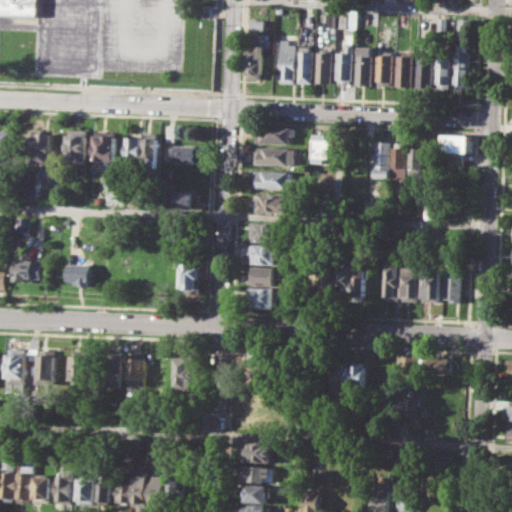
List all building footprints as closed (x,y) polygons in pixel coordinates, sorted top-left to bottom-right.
[(0,0),(0,12),(42,14),(42,0),(0,0)] [(327,12),(336,13),(336,26),(327,26),(327,12)] [(340,13),(349,13),(348,27),(340,26),(340,13)] [(439,17),(448,17),(447,28),(439,28),(439,17)] [(251,18),(265,19),(264,29),(250,29),(251,18)] [(459,18),(474,18),(473,35),(458,35),(459,18)] [(282,38),(291,39),(291,44),(298,44),(297,82),(284,81),(284,68),(281,68),(282,38)] [(337,51),(346,51),(347,41),(356,42),(354,79),(351,79),(351,83),(339,83),(339,79),(336,79),(337,51)] [(249,50),(255,51),(255,43),(263,44),(262,78),(248,77),(249,50)] [(301,44),(311,44),(310,50),(315,50),(314,82),(300,81),(301,44)] [(358,45),(357,83),(375,83),(376,46),(358,45)] [(318,51),(324,51),(324,47),(334,48),(333,82),(317,81),(318,51)] [(378,53),(383,54),(384,50),(395,50),(394,85),(377,84),(378,53)] [(398,54),(405,55),(405,50),(416,51),(415,86),(397,85),(398,54)] [(457,50),(472,51),(471,88),(456,88),(457,50)] [(439,51),(454,51),(452,87),(438,87),(439,51)] [(419,55),(435,56),(434,87),(418,86),(419,55)] [(170,124),(180,124),(180,140),(169,139),(170,124)] [(257,125),(294,126),(293,143),(257,142),(257,125)] [(0,127),(14,128),(13,163),(0,162),(0,127)] [(72,128),(93,129),(92,161),(71,160),(72,128)] [(100,129),(120,130),(119,159),(112,158),(111,164),(99,163),(100,129)] [(36,130),(56,130),(54,170),(43,170),(43,165),(35,165),(36,130)] [(148,131),(162,132),(162,163),(147,162),(148,131)] [(316,132),(330,133),(330,137),(335,138),(334,162),(315,161),(316,132)] [(444,133),(472,134),(472,152),(464,152),(463,167),(451,167),(451,152),(443,151),(444,133)] [(130,135),(145,136),(144,163),(129,163),(130,135)] [(376,139),(393,140),(392,176),(375,176),(376,139)] [(174,144),(207,145),(206,163),(173,161),(174,144)] [(258,146),(296,148),(295,164),(257,162),(258,146)] [(396,146),(409,147),(408,179),(395,178),(396,146)] [(413,147),(427,147),(427,174),(412,173),(413,147)] [(257,169),(293,171),(293,178),(301,178),(300,189),(256,187),(257,169)] [(28,175),(40,175),(39,182),(44,182),(43,191),(38,191),(37,202),(27,202),(28,175)] [(180,190),(188,190),(188,187),(202,188),(201,208),(179,207),(180,190)] [(259,193),(295,195),(294,211),(258,210),(259,193)] [(365,197),(388,198),(388,213),(365,213),(365,197)] [(425,204),(441,204),(441,219),(425,218),(425,204)] [(0,211),(8,212),(7,230),(0,229),(0,211)] [(20,217),(33,218),(32,231),(20,230),(20,217)] [(253,221),(286,223),(285,242),(253,240),(253,221)] [(253,243),(291,246),(290,258),(281,257),(280,264),(252,262),(253,243)] [(186,257),(205,258),(204,294),(189,293),(189,288),(185,288),(186,257)] [(20,258),(45,260),(44,277),(36,277),(36,282),(19,281),(20,258)] [(387,260),(404,261),(402,300),(386,299),(387,260)] [(71,262),(96,264),(94,286),(77,284),(77,281),(69,280),(71,262)] [(0,264),(11,265),(11,284),(4,283),(3,292),(0,291),(0,264)] [(339,264),(355,264),(355,298),(338,297),(339,264)] [(359,264),(370,265),(369,299),(357,299),(359,264)] [(252,265),(285,267),(284,280),(279,280),(278,285),(251,284),(252,265)] [(406,266),(422,266),(421,301),(405,300),(406,266)] [(426,266),(443,266),(441,302),(425,301),(426,266)] [(447,266),(463,267),(462,302),(450,302),(451,297),(446,297),(447,266)] [(322,272),(335,273),(334,301),(321,300),(322,272)] [(289,289),(288,309),(250,307),(251,287),(289,289)] [(10,347),(16,347),(16,340),(24,340),(24,348),(29,349),(29,377),(9,376),(10,347)] [(253,347),(286,348),(285,368),(252,367),(253,347)] [(40,350),(57,351),(55,382),(38,382),(40,350)] [(73,351),(93,352),(91,382),(72,381),(73,351)] [(109,351),(123,352),(122,385),(108,384),(109,351)] [(130,352),(150,352),(149,389),(129,388),(130,352)] [(156,353),(175,354),(174,389),(155,388),(156,353)] [(183,353),(201,353),(200,388),(182,387),(183,353)] [(400,354),(417,354),(416,380),(399,379),(400,354)] [(428,356),(450,357),(450,361),(455,361),(454,375),(427,374),(428,356)] [(355,361),(369,362),(368,386),(355,385),(355,361)] [(336,362),(350,362),(349,392),(335,392),(336,362)] [(253,370),(285,372),(285,388),(252,387),(253,370)] [(9,389),(25,391),(26,379),(10,378),(9,389)] [(248,389),(282,391),(282,407),(247,405),(248,389)] [(425,395),(453,397),(452,414),(424,412),(425,395)] [(245,411),(280,413),(279,430),(245,428),(245,411)] [(245,441),(281,443),(280,461),(244,459),(245,441)] [(24,456),(36,456),(34,502),(19,501),(21,471),(24,471),(24,456)] [(5,458),(15,458),(15,471),(18,471),(17,501),(3,500),(5,458)] [(136,463),(146,463),(146,471),(151,471),(150,505),(135,505),(136,463)] [(245,464),(279,465),(278,481),(244,480),(245,464)] [(60,472),(77,473),(76,503),(59,502),(60,472)] [(38,474),(55,475),(54,502),(37,502),(38,474)] [(153,474),(167,475),(166,508),(152,507),(153,474)] [(120,475),(133,475),(132,503),(119,503),(120,475)] [(81,477),(98,478),(97,504),(80,503),(81,477)] [(171,479),(188,479),(187,508),(170,507),(171,479)] [(375,511),(377,480),(387,481),(387,487),(392,487),(390,511),(375,511)] [(102,481),(114,482),(112,505),(101,504),(102,481)] [(244,483),(273,484),(273,497),(268,496),(268,502),(244,501),(244,483)] [(401,485),(419,485),(418,511),(400,511),(401,485)] [(308,511),(309,487),(323,487),(322,511),(308,511)]
